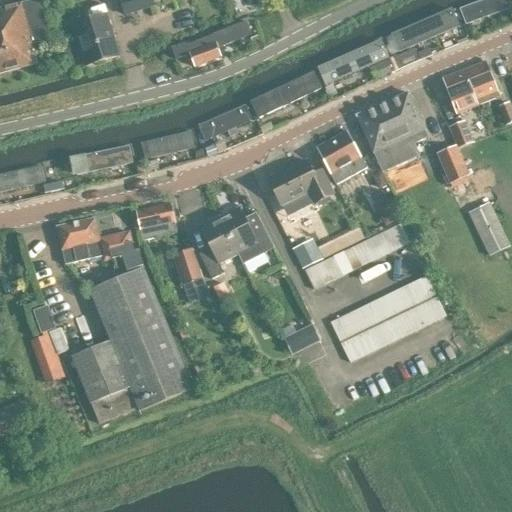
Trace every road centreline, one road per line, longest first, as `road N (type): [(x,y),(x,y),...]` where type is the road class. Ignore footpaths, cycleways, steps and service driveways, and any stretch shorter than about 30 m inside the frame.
road 1 (residential): [(511,36),(167,188),(0,218)]
road 2 (track): [(504,366),(328,449),(314,450),(262,420),(185,435),(0,499)]
road 3 (tertiary): [(0,128),(233,68),(372,0)]
